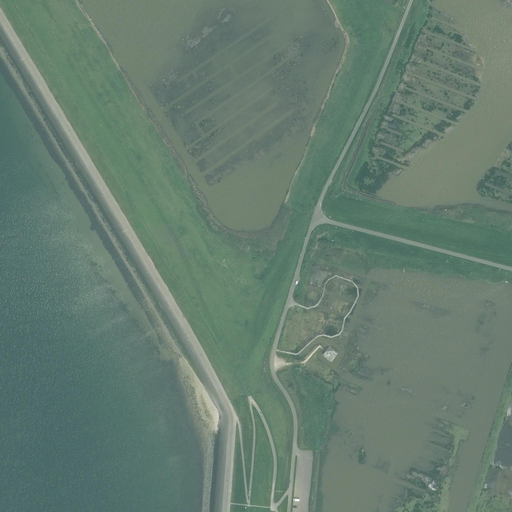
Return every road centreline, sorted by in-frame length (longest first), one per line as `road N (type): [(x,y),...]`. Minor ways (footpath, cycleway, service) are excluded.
road 1 (unclassified): [(287,511),(293,416),(271,362),(315,218)]
road 2 (unclassified): [(315,218),(411,0)]
road 3 (unclassified): [(315,218),(511,266)]
